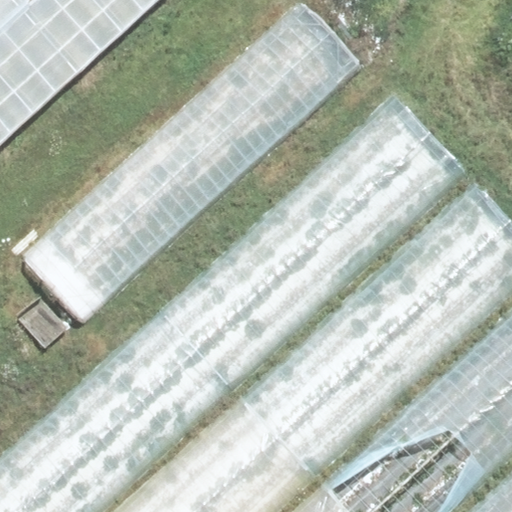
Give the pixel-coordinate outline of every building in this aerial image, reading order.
[(0,0),(0,190),(210,0),(0,0)] [(362,72),(301,8),(22,270),(82,334),(362,72)] [(0,511),(129,511),(466,192),(385,107),(0,473),(0,511)] [(511,240),(466,192),(129,511),(303,511),(511,313),(511,240)] [(511,313),(303,511),(474,511),(511,476),(511,313)] [(511,511),(511,476),(474,511),(511,511)]
